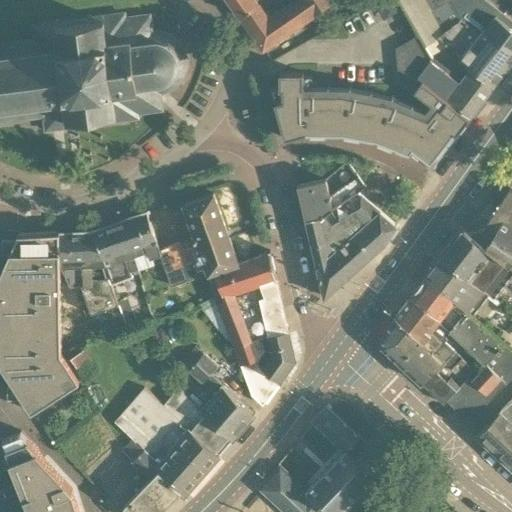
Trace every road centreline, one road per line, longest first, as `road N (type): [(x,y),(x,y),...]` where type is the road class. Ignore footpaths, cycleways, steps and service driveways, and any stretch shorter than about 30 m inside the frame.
road 1 (secondary): [(334,351),(511,108)]
road 2 (residential): [(334,351),(310,329),(299,304),(269,173),(211,125)]
road 3 (tertiary): [(510,511),(334,351)]
road 4 (residential): [(211,125),(107,193),(49,205),(0,197)]
road 5 (secondary): [(210,504),(334,351)]
road 6 (residential): [(204,0),(227,32),(233,72),(211,125)]
